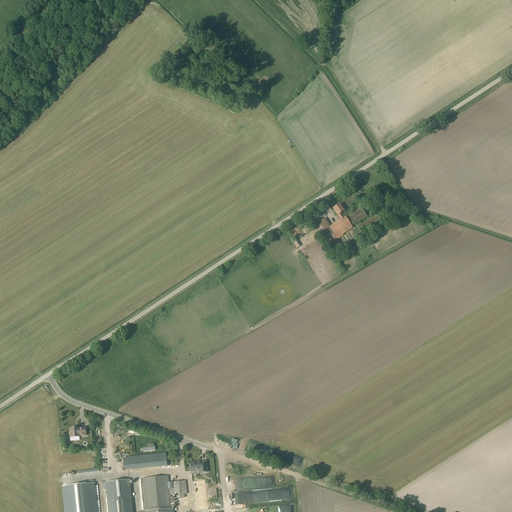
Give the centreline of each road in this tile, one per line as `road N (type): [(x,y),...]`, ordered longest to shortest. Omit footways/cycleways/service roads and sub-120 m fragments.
road 1 (unclassified): [(48,373),(511,71)]
road 2 (track): [(212,445),(411,511)]
road 3 (unclassified): [(212,445),(80,402),(48,373)]
road 4 (unknown): [(106,411),(111,456),(125,473),(178,470),(180,435)]
